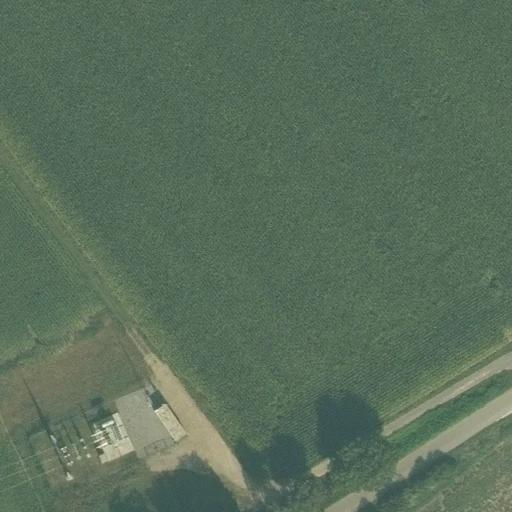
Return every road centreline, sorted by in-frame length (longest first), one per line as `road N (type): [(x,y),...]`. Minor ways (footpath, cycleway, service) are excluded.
road 1 (track): [(0,150),(242,479),(278,493)]
road 2 (track): [(511,359),(278,493)]
road 3 (unclassified): [(341,511),(511,400)]
